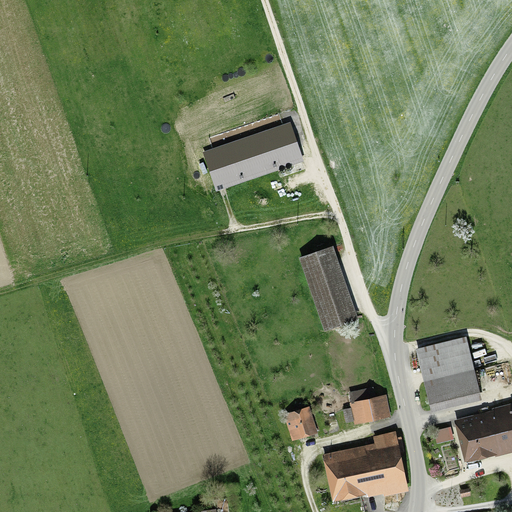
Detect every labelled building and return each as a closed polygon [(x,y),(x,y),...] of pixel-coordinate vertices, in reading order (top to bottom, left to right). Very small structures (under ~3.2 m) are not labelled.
[(305,160),(291,120),(203,151),(217,190),(305,160)] [(325,330),(359,318),(333,244),(299,256),(325,330)] [(418,354),(430,404),(481,392),(468,342),(418,354)] [(354,421),(355,424),(391,416),(386,393),(375,395),(373,386),(349,391),(351,402),(350,402),(351,407),(354,421)] [(318,433),(310,405),(284,413),(292,440),(318,433)] [(511,445),(511,406),(493,411),(495,420),(457,429),(464,457),(511,445)] [(343,408),(346,422),(354,421),(351,407),(343,408)] [(437,443),(454,439),(451,425),(434,429),(437,443)] [(383,495),(407,490),(394,432),(374,437),(377,451),(351,457),(349,449),(323,455),(332,495),(381,484),(383,495)] [(462,497),(471,495),(470,487),(460,489),(462,497)]
